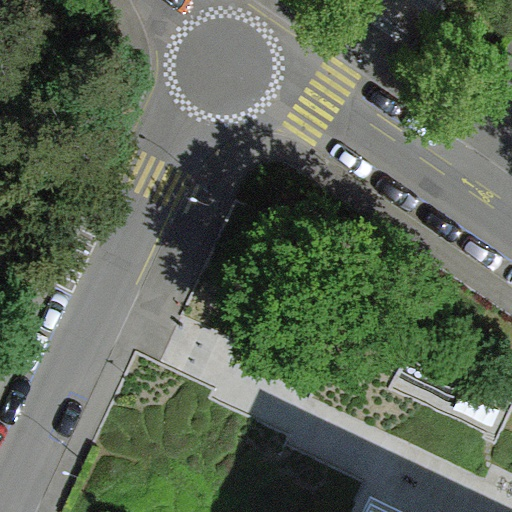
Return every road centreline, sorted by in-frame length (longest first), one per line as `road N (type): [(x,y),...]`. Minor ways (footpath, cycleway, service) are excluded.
road 1 (residential): [(231,61),(158,174),(0,509)]
road 2 (residential): [(231,61),(318,106),(511,241)]
